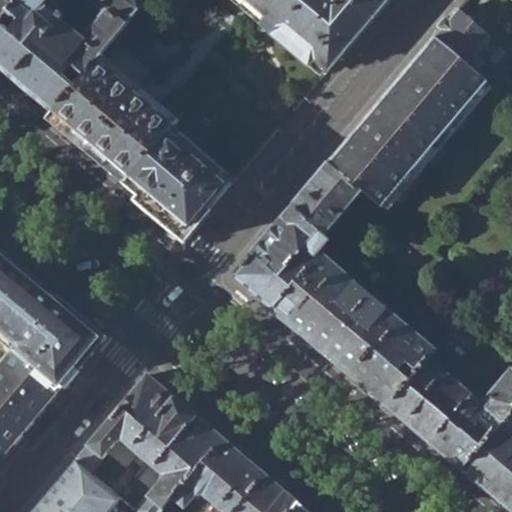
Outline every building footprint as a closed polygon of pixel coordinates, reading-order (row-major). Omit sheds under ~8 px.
[(0,72),(50,116),(73,89),(61,79),(70,68),(81,79),(102,54),(138,11),(147,0),(103,0),(97,7),(101,12),(78,39),(42,7),(47,0),(16,0),(5,14),(16,24),(8,34),(0,27),(0,72)] [(0,0),(0,19),(5,14),(16,0),(0,0)] [(242,0),(265,19),(280,0),(242,0)] [(280,0),(265,19),(327,73),(388,0),(280,0)] [(457,10),(433,38),(480,77),(487,70),(480,62),(496,43),(457,10)] [(433,38),(325,165),(359,195),(380,212),(485,83),(480,77),(433,38)] [(45,121),(114,180),(167,119),(174,114),(102,54),(81,79),(73,89),(50,116),(45,121)] [(237,179),(167,119),(114,180),(184,240),(237,179)] [(351,379),(386,408),(431,353),(435,349),(318,252),(313,259),(301,249),(315,233),(322,238),(359,195),(325,165),(230,277),(252,295),(291,328),(351,379)] [(0,340),(13,353),(0,368),(0,459),(101,340),(0,252),(0,340)] [(0,368),(13,353),(0,340),(0,368)] [(386,408),(461,472),(511,409),(511,370),(483,405),(437,366),(441,362),(431,353),(386,408)] [(136,511),(161,511),(169,504),(222,441),(146,376),(32,511),(74,511),(101,483),(94,477),(116,451),(120,449),(158,480),(158,486),(135,511),(136,511)] [(511,511),(511,409),(461,472),(508,511),(511,511)] [(277,511),(290,496),(222,441),(169,504),(178,511),(183,511),(192,502),(199,500),(212,511),(277,511)] [(277,511),(308,511),(290,496),(277,511)]
